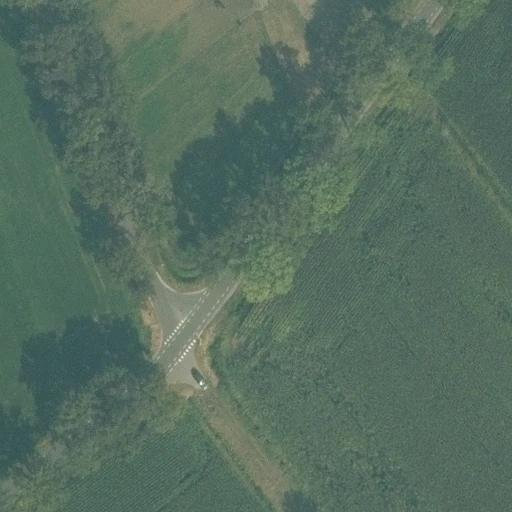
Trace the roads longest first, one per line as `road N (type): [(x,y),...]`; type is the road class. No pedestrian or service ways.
road 1 (unclassified): [(175,359),(438,0)]
road 2 (unclassified): [(175,359),(32,0)]
road 3 (unclassified): [(0,502),(128,408),(175,359)]
road 4 (track): [(175,359),(293,511)]
